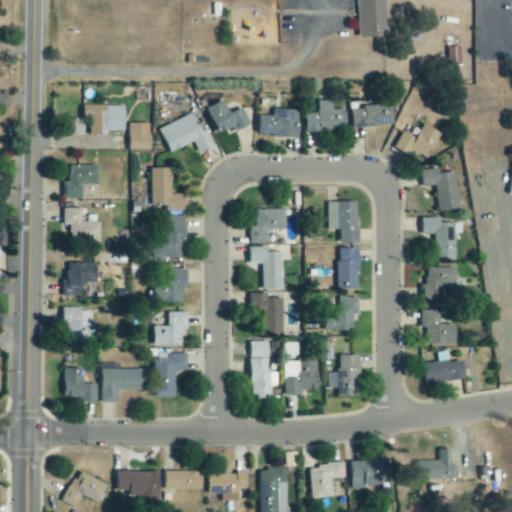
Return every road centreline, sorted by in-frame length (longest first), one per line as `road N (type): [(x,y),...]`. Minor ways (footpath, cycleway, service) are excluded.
road 1 (residential): [(217,435),(218,207),(231,180),(259,171),(355,172),(384,189),(390,424)]
road 2 (residential): [(511,405),(311,435),(0,435)]
road 3 (tertiary): [(25,511),(33,0)]
